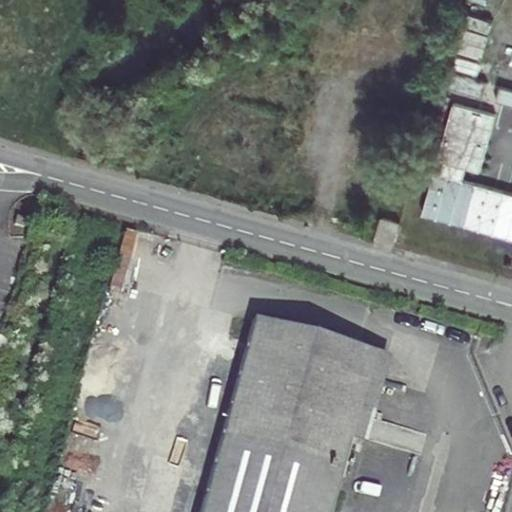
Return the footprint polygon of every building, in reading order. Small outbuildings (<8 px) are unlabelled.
[(442,62),(424,109),(450,117),(467,71),(442,62)] [(234,93),(216,166),(280,182),(297,110),(309,113),(316,83),(252,68),(245,95),(234,93)] [(396,100),(419,108),(427,87),(404,79),(396,100)] [(412,211),(511,239),(511,193),(424,169),(412,211)] [(395,243),(401,222),(383,217),(377,237),(395,243)] [(329,511),(373,355),(252,321),(198,511),(329,511)]
